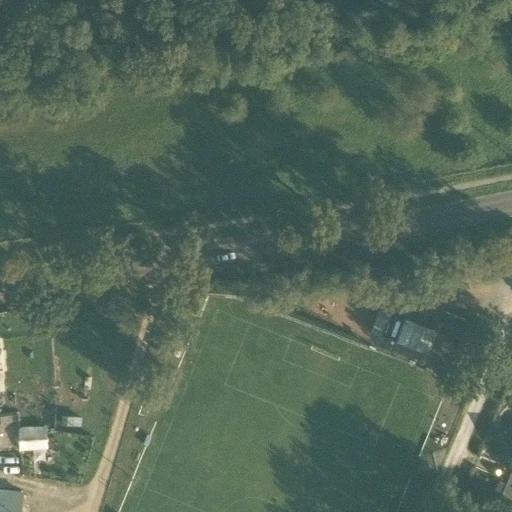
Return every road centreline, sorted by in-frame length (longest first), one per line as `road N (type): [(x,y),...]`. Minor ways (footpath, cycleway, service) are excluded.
road 1 (secondary): [(155,260),(511,204)]
road 2 (unclassified): [(155,260),(89,511)]
road 3 (unclassified): [(431,511),(511,319)]
road 4 (secondary): [(0,282),(155,260)]
